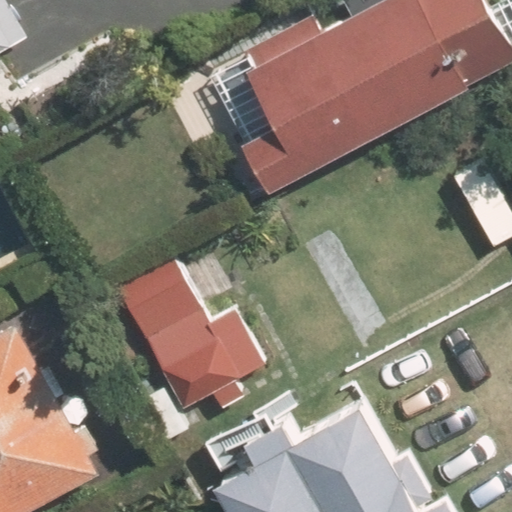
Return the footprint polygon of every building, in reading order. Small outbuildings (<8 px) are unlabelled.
[(17,0),(0,0),(0,16),(20,5),(17,0)] [(511,51),(511,19),(501,0),(366,0),(329,21),(319,4),(243,47),(282,115),(252,132),(280,182),(511,51)] [(511,230),(511,190),(489,147),(447,168),(486,244),(511,230)] [(143,373),(163,414),(271,361),(211,239),(128,280),(168,361),(143,373)] [(0,511),(14,511),(97,472),(22,316),(0,325),(0,511)] [(296,405),(212,449),(244,511),(461,511),(443,477),(424,487),(373,390),(306,425),(296,405)]
